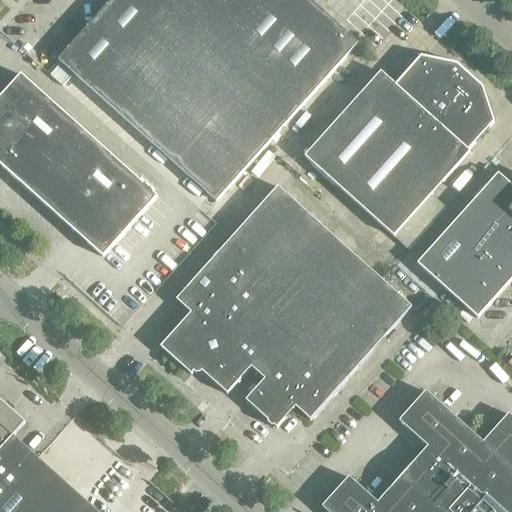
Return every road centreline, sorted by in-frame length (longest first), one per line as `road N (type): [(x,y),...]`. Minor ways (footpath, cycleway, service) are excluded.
road 1 (unclassified): [(247,511),(0,292)]
road 2 (unclassified): [(511,400),(449,344),(299,511)]
